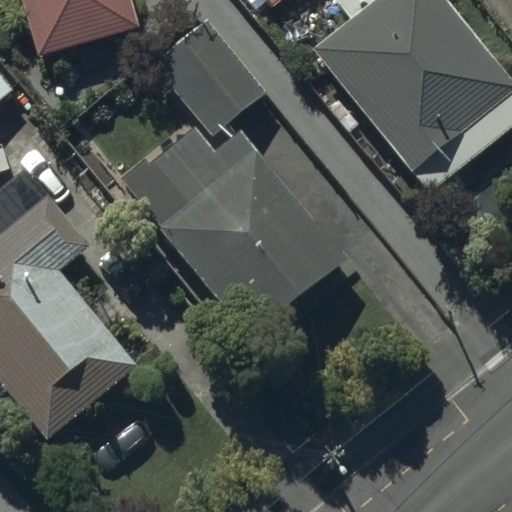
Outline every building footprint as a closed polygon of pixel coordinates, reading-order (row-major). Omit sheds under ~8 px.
[(16,0),(35,64),(137,35),(126,0),(16,0)] [(283,0),(242,0),(256,16),(266,7),(270,11),(283,0)] [(349,27),(311,58),(426,202),(511,134),(511,93),(435,0),(336,0),(331,5),(349,27)] [(150,72),(152,74),(210,144),(265,99),(205,27),(150,72)] [(0,82),(0,104),(11,96),(0,82)] [(191,135),(122,190),(245,347),(341,270),(239,140),(212,161),(191,135)] [(0,397),(43,450),(135,375),(57,280),(88,255),(23,174),(0,193),(0,397)]
